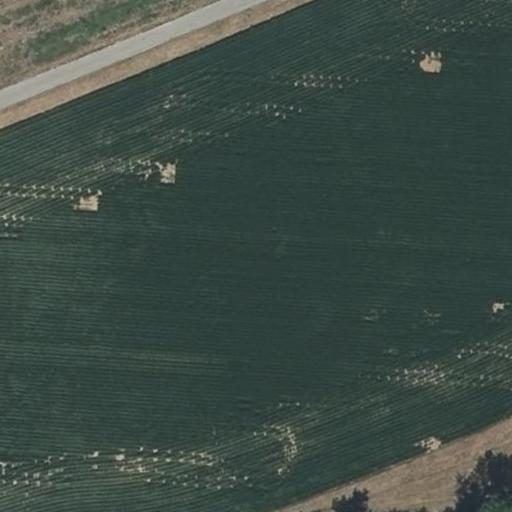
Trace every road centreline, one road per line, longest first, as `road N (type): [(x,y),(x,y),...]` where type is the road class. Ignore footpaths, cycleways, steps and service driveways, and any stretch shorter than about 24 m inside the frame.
road 1 (unclassified): [(236,0),(0,99)]
road 2 (track): [(511,435),(323,511)]
